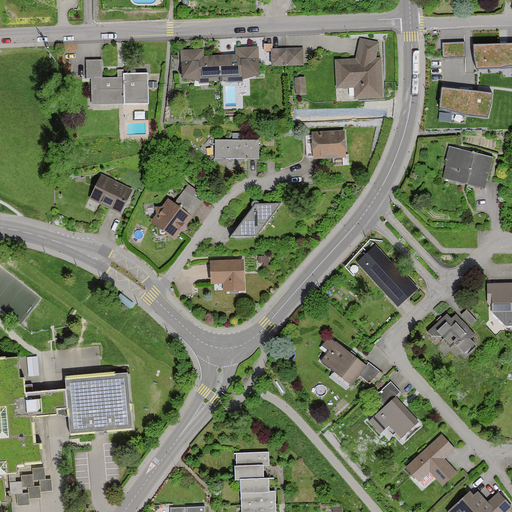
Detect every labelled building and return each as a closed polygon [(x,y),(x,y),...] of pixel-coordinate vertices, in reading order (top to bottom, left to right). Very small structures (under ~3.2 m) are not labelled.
[(383,60),(376,60),(380,45),(361,40),(357,60),(338,61),(339,101),(383,101),(383,60)] [(464,43),(442,44),(443,59),(465,58),(464,43)] [(511,43),(484,44),(484,49),(474,50),(474,62),(485,62),(485,69),(511,68),(511,43)] [(237,58),(220,59),(220,83),(258,83),(258,50),(237,50),(237,58)] [(304,50),(273,51),(274,70),(305,68),(304,50)] [(181,83),(198,83),(220,83),(220,59),(202,59),(202,53),(181,53),(181,83)] [(104,62),(86,62),(85,80),(92,80),(91,106),(149,109),(150,82),(145,82),(145,75),(126,74),(125,80),(103,79),(104,62)] [(306,80),(294,80),(294,98),(305,98),(306,80)] [(492,99),(442,94),(440,112),(466,120),(487,122),(492,99)] [(346,129),(314,129),(315,161),(347,160),(346,129)] [(258,142),(215,141),(215,160),(257,160),(258,142)] [(492,159),(450,148),(442,181),(484,192),(492,159)] [(134,193),(103,176),(89,202),(120,218),(134,193)] [(175,205),(169,200),(151,225),(174,242),(192,218),(197,221),(208,207),(186,191),(175,205)] [(280,208),(254,207),(231,237),(256,237),(280,208)] [(376,248),(358,265),(397,306),(415,289),(376,248)] [(243,259),(212,259),(212,291),(243,291),(243,259)] [(511,282),(487,282),(486,296),(493,296),(492,319),(511,320),(511,282)] [(448,315),(428,331),(438,344),(433,348),(440,357),(444,354),(449,359),(454,355),(458,359),(474,347),(469,341),(475,337),(458,315),(451,320),(448,315)] [(365,368),(330,340),(323,349),(328,353),(319,364),(352,390),(360,380),(369,387),(380,373),(369,364),(365,368)] [(33,420),(31,395),(25,395),(24,381),(19,381),(18,360),(0,360),(0,505),(7,505),(6,488),(12,488),(12,497),(18,497),(19,508),(31,507),(31,499),(41,498),(41,492),(52,491),(51,481),(44,481),(42,444),(34,445),(33,420)] [(133,434),(130,376),(66,380),(67,393),(49,394),(31,395),(33,420),(51,419),(56,418),(56,409),(66,409),(68,437),(133,434)] [(416,421),(393,400),(373,423),(385,434),(393,426),(403,435),(416,421)] [(456,449),(444,435),(405,469),(419,485),(432,474),(444,488),(458,475),(445,459),(456,449)] [(269,453),(237,454),(237,467),(234,467),(234,482),(240,482),(241,495),(271,494),(271,481),(263,481),(263,467),(270,467),(269,453)] [(494,511),(507,501),(500,493),(488,504),(478,494),(474,498),(470,494),(450,511),(494,511)] [(276,511),(276,494),(271,494),(241,495),(241,511),(276,511)]
